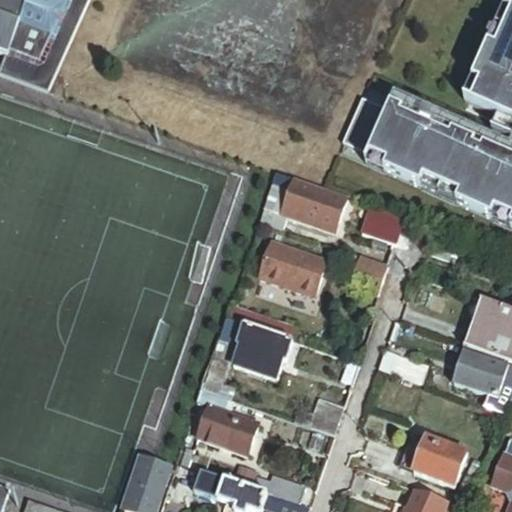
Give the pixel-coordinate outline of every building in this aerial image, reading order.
[(49,90),(88,0),(0,0),(0,52),(8,55),(2,73),(49,90)] [(511,0),(510,0),(505,14),(511,16),(511,18),(505,35),(496,54),(488,51),(473,85),(481,88),(472,108),(498,121),(511,127),(511,0)] [(511,167),(452,138),(450,143),(431,133),(432,131),(422,127),(421,129),(402,119),(404,115),(393,109),(391,113),(364,100),(344,145),(371,158),(391,168),(387,176),(424,194),(428,186),(445,194),(465,204),(462,212),(497,230),(501,222),(511,227),(511,167)] [(288,177),(276,173),(272,185),(284,189),(288,177)] [(338,222),(346,199),(288,177),(284,189),(279,203),(275,214),(290,219),(335,234),(338,222)] [(284,189),(272,185),(267,199),(279,203),(284,189)] [(258,225),(285,234),(290,219),(275,214),(279,203),(267,199),(258,225)] [(385,239),(392,218),(346,199),(338,222),(385,239)] [(428,243),(424,256),(450,265),(454,252),(428,243)] [(281,247),(269,284),(311,298),(323,261),(281,247)] [(380,298),(389,269),(359,258),(349,288),(380,298)] [(507,366),(510,367),(511,361),(511,313),(483,303),(466,350),(507,366)] [(297,328),(231,305),(226,319),(292,342),(297,328)] [(292,342),(226,319),(202,391),(232,402),(235,390),(221,385),(227,369),(220,367),(228,343),(251,351),(259,354),(285,362),(292,342)] [(257,361),(259,354),(251,351),(249,358),(257,361)] [(394,356),(388,373),(419,385),(426,368),(394,356)] [(352,382),(358,364),(348,361),(342,378),(352,382)] [(491,408),(505,372),(485,364),(473,395),(487,400),(485,406),(491,408)] [(511,401),(511,368),(510,367),(507,366),(505,372),(491,408),(506,414),(509,409),(511,401)] [(232,402),(202,391),(198,403),(210,407),(229,414),(233,402),(232,402)] [(316,399),(306,427),(333,437),(343,408),(316,399)] [(210,407),(198,440),(248,457),(259,424),(229,414),(210,407)] [(430,441),(416,476),(452,491),(466,456),(430,441)] [(511,511),(511,442),(510,441),(491,488),(495,489),(507,494),(511,505),(508,511),(511,511)] [(143,459),(125,511),(124,511),(156,511),(172,468),(143,459)] [(200,470),(178,463),(166,497),(189,505),(193,492),(199,475),(200,470)] [(199,475),(193,492),(212,498),(218,481),(199,475)] [(271,482),(257,477),(253,488),(267,493),(271,482)] [(253,488),(225,479),(223,483),(217,500),(236,506),(248,510),(252,511),(261,511),(265,501),(267,493),(253,488)] [(271,482),(267,493),(300,505),(305,490),(273,479),(271,482)] [(218,481),(212,498),(217,500),(223,483),(218,481)] [(1,511),(9,490),(0,487),(0,511),(1,511)] [(507,494),(495,489),(486,511),(508,511),(511,505),(507,494)] [(446,511),(449,505),(417,492),(407,511),(446,511)] [(277,511),(279,505),(265,501),(261,511),(264,511),(277,511)] [(56,511),(29,503),(25,511),(56,511)]
